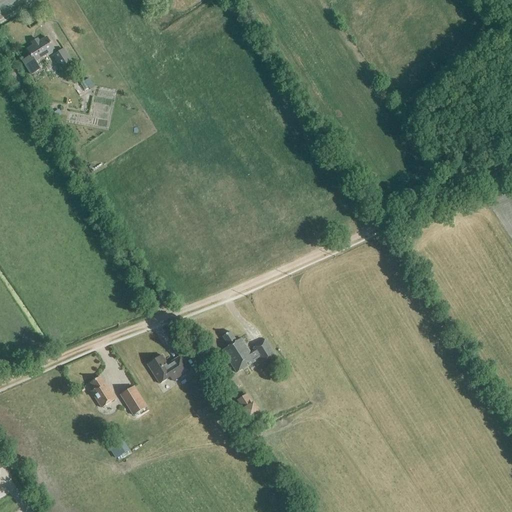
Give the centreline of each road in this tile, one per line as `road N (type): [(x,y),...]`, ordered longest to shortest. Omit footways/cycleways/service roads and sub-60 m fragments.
road 1 (track): [(511,167),(165,317)]
road 2 (track): [(165,317),(0,50)]
road 3 (track): [(165,317),(0,383)]
